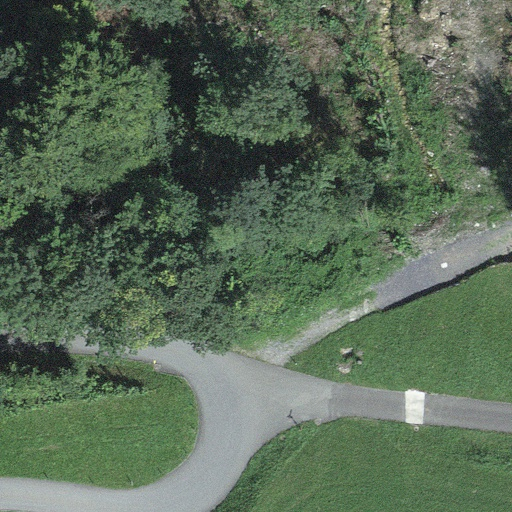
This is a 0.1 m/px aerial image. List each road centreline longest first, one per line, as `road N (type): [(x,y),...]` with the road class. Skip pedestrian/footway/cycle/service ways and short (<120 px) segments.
road 1 (track): [(511,266),(318,313),(245,406),(422,401),(511,413)]
road 2 (unclassified): [(0,334),(189,346),(216,362),(245,406),(222,464),(193,492),(155,506),(107,510),(0,495)]
